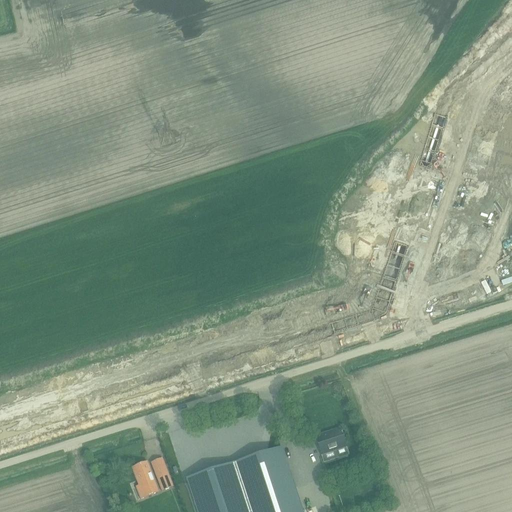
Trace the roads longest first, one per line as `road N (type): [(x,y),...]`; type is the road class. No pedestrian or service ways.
road 1 (unclassified): [(0,465),(511,303)]
road 2 (tertiary): [(0,123),(141,73),(270,0)]
